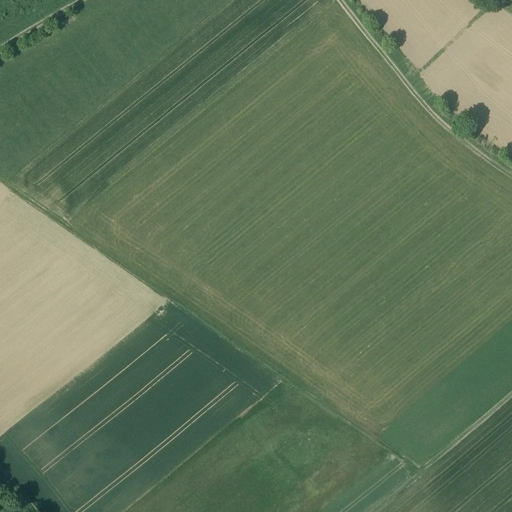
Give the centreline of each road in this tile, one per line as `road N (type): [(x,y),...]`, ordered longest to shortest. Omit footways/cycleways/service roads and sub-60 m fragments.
road 1 (track): [(418,471),(0,183)]
road 2 (track): [(511,175),(435,117),(336,0)]
road 3 (track): [(368,511),(511,395)]
road 4 (track): [(406,80),(496,0)]
